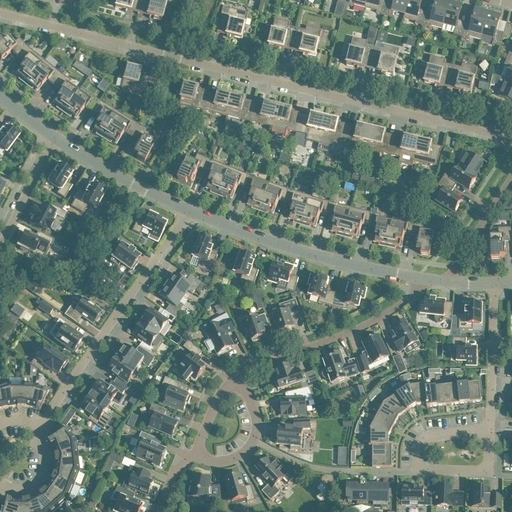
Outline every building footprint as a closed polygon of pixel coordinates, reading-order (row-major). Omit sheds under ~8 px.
[(116,0),(115,8),(126,10),(125,13),(126,13),(127,11),(130,11),(131,7),(131,5),(140,7),(141,0),(116,0)] [(141,0),(140,7),(148,9),(148,11),(146,16),(149,16),(149,19),(150,19),(151,17),(153,17),(153,19),(161,21),(166,0),(141,0)] [(365,8),(367,0),(346,0),(345,5),(353,7),(353,5),(365,8)] [(367,0),(365,8),(377,12),(376,14),(384,16),(388,2),(381,0),(367,0)] [(404,19),(408,0),(395,0),(395,4),(388,2),(384,16),(391,18),(393,11),(405,14),(403,19),(404,19)] [(408,0),(404,19),(415,22),(415,24),(422,26),(426,12),(419,10),(422,0),(408,0)] [(442,29),(449,3),(444,2),(444,3),(437,1),(433,14),(426,12),(422,26),(430,28),(431,26),(442,29)] [(461,37),(465,23),(458,21),(462,7),(455,5),(449,3),(442,29),(443,30),(444,24),(455,27),(454,35),(461,37)] [(223,7),(218,29),(219,30),(219,27),(229,29),(228,31),(227,35),(230,36),(230,39),(231,39),(231,36),(242,39),(248,13),(223,7)] [(481,40),(488,15),(475,11),(472,25),(465,23),(461,37),(469,39),(469,37),(481,40)] [(491,15),(488,15),(481,40),(483,35),(494,38),(492,45),(500,47),(503,36),(504,33),(497,31),(500,17),(491,15)] [(275,20),(268,47),(276,49),(277,47),(280,48),(279,50),(280,51),(281,48),(284,49),(285,44),(285,43),(294,45),(298,29),(289,27),(290,23),(275,20)] [(511,25),(507,24),(504,33),(503,36),(510,38),(511,30),(511,25)] [(298,29),(294,45),(302,47),(302,48),(301,53),(304,54),(303,56),(304,56),(305,54),(316,57),(322,31),(307,27),(306,31),(298,29)] [(11,50),(17,57),(26,46),(19,38),(14,43),(8,37),(2,42),(0,39),(0,59),(1,60),(5,56),(6,57),(10,53),(9,53),(11,50)] [(353,38),(346,66),(354,68),(355,66),(358,67),(357,69),(358,69),(359,67),(362,68),(363,63),(363,61),(372,63),(375,48),(367,46),(368,42),(353,38)] [(25,84),(44,61),(26,46),(17,57),(25,63),(22,66),(23,67),(16,75),(20,77),(19,79),(25,84)] [(375,48),(372,63),(380,65),(379,67),(378,72),(381,72),(381,75),(382,75),(383,73),(393,75),(400,50),(385,46),(384,50),(375,48)] [(431,57),(424,83),(435,85),(435,88),(436,88),(436,86),(439,86),(441,82),(441,80),(449,82),(453,66),(445,64),(446,61),(431,57)] [(46,80),(54,86),(62,75),(44,61),(25,84),(32,89),(33,88),(36,90),(43,83),(46,80)] [(453,66),(449,82),(458,84),(457,86),(456,90),(459,91),(459,93),(460,94),(460,91),(463,92),(463,94),(471,96),(477,68),(462,65),(461,68),(453,66)] [(121,88),(135,92),(135,91),(145,94),(150,75),(140,72),(140,71),(135,70),(136,68),(134,67),(134,69),(126,67),(121,88)] [(70,81),(62,75),(54,86),(61,91),(59,95),(60,95),(54,104),(58,106),(57,108),(63,113),(78,92),(77,91),(68,85),(70,81)] [(511,82),(505,80),(505,81),(507,81),(500,97),(511,102),(511,82)] [(203,111),(208,92),(198,89),(198,88),(193,87),(194,85),(193,85),(192,87),(185,85),(180,106),(203,111)] [(84,107),(92,113),(99,101),(80,88),(77,91),(78,92),(63,113),(70,117),(71,116),(75,118),(80,110),(81,111),(84,107)] [(227,117),(232,96),(227,95),(227,94),(225,93),(225,92),(224,92),(223,93),(218,92),(218,94),(208,92),(203,111),(227,117)] [(250,122),(255,103),(245,100),(245,99),(240,98),(240,96),(239,96),(239,98),(232,96),(227,117),(250,122)] [(103,139),(119,113),(99,101),(92,113),(100,117),(97,121),(99,122),(93,130),(97,133),(96,134),(103,139)] [(273,128),(278,107),(271,105),(272,104),(270,103),(270,105),(265,104),(264,105),(255,103),(250,122),(273,128)] [(297,133),(301,114),(292,112),(292,110),(287,108),(287,107),(286,107),(286,108),(283,108),(278,107),(273,128),(272,133),(286,136),(287,131),(297,133)] [(132,137),(138,125),(119,113),(103,139),(110,143),(111,141),(115,144),(120,135),(121,136),(123,132),(132,137)] [(319,144),(325,118),(320,117),(320,116),(318,116),(318,115),(317,115),(317,116),(312,114),(311,116),(301,114),(297,133),(306,136),(305,141),(319,144)] [(325,118),(319,144),(332,147),(334,142),(343,144),(348,125),(338,123),(339,122),(333,120),(334,118),(333,118),(332,120),(325,118)] [(144,163),(151,150),(153,151),(154,150),(156,150),(157,148),(158,146),(157,145),(156,143),(155,142),(148,138),(151,132),(138,125),(132,137),(140,141),(138,144),(137,143),(135,148),(136,149),(133,154),(137,156),(136,159),(144,163)] [(365,155),(372,129),(367,128),(364,128),(365,126),(364,126),(363,128),(358,126),(358,127),(348,125),(343,144),(353,147),(352,152),(365,155)] [(0,148),(5,153),(7,153),(9,153),(11,152),(12,151),(13,149),(12,147),(11,145),(20,134),(12,128),(10,130),(7,127),(3,132),(2,131),(0,134),(0,148)] [(390,156),(395,136),(385,134),(385,133),(380,132),(380,130),(379,129),(379,131),(376,131),(377,130),(372,129),(365,155),(379,158),(380,153),(390,156)] [(413,161),(418,141),(411,139),(412,137),(410,137),(410,139),(405,137),(404,139),(395,136),(390,156),(400,158),(399,163),(413,166),(414,162),(413,161)] [(423,142),(418,141),(413,161),(414,162),(437,167),(442,148),(432,145),(432,143),(427,142),(427,141),(426,141),(426,142),(423,141),(423,142)] [(453,152),(446,148),(441,156),(448,160),(453,152)] [(458,167),(476,179),(477,179),(475,178),(485,163),(469,153),(459,168),(458,167)] [(197,169),(205,172),(210,160),(197,154),(194,161),(187,158),(185,158),(183,158),(182,159),(181,161),(181,163),(182,165),(184,166),(178,180),(186,183),(187,181),(192,182),(194,177),(195,178),(197,173),(196,172),(197,169)] [(218,196),(230,168),(210,160),(205,172),(212,175),(210,179),(211,180),(207,189),(212,191),(211,192),(218,196)] [(57,194),(64,199),(72,186),(66,183),(69,178),(68,177),(71,173),(67,170),(69,168),(61,163),(53,175),(52,174),(47,182),(59,190),(57,194)] [(445,175),(441,180),(454,188),(457,183),(469,190),(476,179),(458,167),(451,178),(445,175)] [(237,186),(245,188),(250,176),(230,168),(218,196),(226,199),(227,197),(231,199),(235,189),(236,190),(237,186)] [(260,211),(270,183),(250,176),(245,188),(252,191),(251,195),(252,196),(248,205),(253,207),(252,209),(260,211)] [(361,176),(359,184),(366,186),(368,178),(361,176)] [(450,193),(454,188),(441,180),(438,186),(444,190),(436,201),(455,213),(462,201),(450,193)] [(278,201),(286,203),(290,190),(270,183),(260,211),(267,214),(268,212),(272,214),(276,204),(277,205),(278,201)] [(87,206),(94,210),(96,210),(98,210),(99,210),(100,208),(101,207),(101,205),(100,203),(99,202),(106,189),(98,185),(96,187),(92,185),(89,190),(88,189),(86,194),(80,191),(71,207),(83,214),(87,206)] [(302,225),(310,196),(290,190),(286,203),(293,205),(292,210),(293,210),(290,220),(294,221),(294,223),(302,225)] [(320,214),(327,216),(331,203),(310,196),(302,225),(309,227),(310,226),(314,227),(317,217),(318,218),(320,214)] [(344,237),(352,208),(331,203),(327,216),(335,218),(334,222),(335,222),(332,232),(337,233),(336,235),(344,237)] [(66,213),(62,211),(52,206),(50,210),(46,208),(42,206),(40,210),(39,212),(33,209),(30,216),(32,217),(29,223),(45,232),(46,230),(49,231),(53,223),(51,221),(54,214),(63,219),(66,213)] [(362,225),(369,226),(372,213),(352,208),(344,237),(352,239),(353,237),(357,238),(359,229),(361,229),(362,225)] [(151,231),(150,234),(159,239),(166,224),(161,222),(162,221),(156,218),(157,216),(149,213),(145,221),(138,218),(132,231),(140,235),(143,228),(151,231)] [(392,222),(380,220),(381,215),(372,213),(369,226),(377,228),(376,233),(377,233),(375,243),(380,244),(379,245),(387,247),(392,222)] [(404,234),(412,235),(414,222),(393,218),(392,222),(387,247),(395,249),(395,247),(400,248),(402,238),(403,238),(404,234)] [(430,256),(432,242),(434,242),(436,241),(437,240),(438,238),(438,236),(437,235),(436,233),(434,233),(426,232),(427,224),(414,222),(412,235),(419,237),(419,240),(417,240),(416,245),(418,246),(417,251),(421,252),(421,255),(430,256)] [(504,242),(511,241),(511,234),(511,228),(498,228),(498,235),(490,236),(488,236),(487,238),(486,239),(486,242),(487,243),(489,245),(491,245),(491,259),(500,259),(500,256),(505,256),(505,251),(506,251),(506,245),(504,245),(504,242)] [(35,238),(29,235),(24,232),(23,235),(20,234),(16,241),(19,243),(18,245),(21,247),(19,249),(29,254),(30,252),(43,258),(49,246),(51,246),(54,240),(38,232),(35,238)] [(202,235),(197,249),(195,248),(193,249),(192,250),(191,252),(191,254),(192,256),(194,257),(201,260),(198,268),(211,273),(217,256),(211,254),(213,248),(212,248),(214,243),(210,241),(211,238),(202,235)] [(130,250),(133,245),(121,237),(117,243),(121,245),(112,257),(113,257),(110,261),(118,267),(121,263),(130,270),(131,270),(133,271),(138,263),(136,261),(139,258),(133,254),(134,253),(130,250)] [(233,272),(242,275),(241,280),(254,285),(259,271),(252,269),(254,263),(253,263),(255,258),(250,256),(251,254),(243,251),(238,264),(236,264),(233,272)] [(294,292),(299,278),(291,276),(294,268),(285,265),(284,267),(279,265),(279,267),(273,265),(268,280),(279,283),(280,280),(288,283),(286,290),(294,292)] [(171,281),(167,286),(184,298),(188,291),(193,294),(201,283),(191,276),(186,282),(175,275),(174,276),(173,275),(169,281),(171,281)] [(318,303),(332,307),(336,294),(326,291),(327,285),(326,285),(327,279),(312,275),(309,286),(312,287),(310,296),(319,298),(318,303)] [(346,296),(336,294),(332,307),(347,310),(348,306),(358,308),(360,298),(363,299),(366,289),(350,285),(349,291),(347,290),(346,296)] [(184,298),(167,286),(165,290),(164,289),(160,294),(161,295),(160,296),(171,304),(166,312),(175,318),(175,319),(184,306),(180,303),(184,298)] [(99,315),(101,312),(95,308),(96,306),(84,298),(78,307),(73,304),(65,315),(76,323),(81,316),(93,324),(95,321),(96,322),(100,316),(99,315)] [(288,329),(294,327),(290,316),(300,312),(296,299),(279,305),(282,313),(274,315),(280,332),(282,331),(283,333),(288,331),(288,329)] [(435,316),(435,319),(435,321),(436,322),(437,323),(439,324),(441,324),(442,323),(443,322),(444,320),(452,321),(454,304),(436,302),(436,300),(431,300),(431,301),(425,300),(425,305),(422,305),(421,314),(435,316)] [(49,315),(53,309),(43,302),(39,308),(49,315)] [(472,330),(473,325),(482,325),(483,316),(481,316),(481,302),(472,302),(472,304),(467,304),(467,310),(466,310),(466,315),(459,315),(459,330),(472,330)] [(175,318),(166,312),(165,311),(161,316),(151,309),(147,315),(146,314),(141,321),(159,334),(168,322),(171,324),(175,318)] [(261,341),(260,339),(264,337),(263,335),(266,334),(264,327),(269,325),(265,314),(258,317),(257,317),(245,321),(248,328),(244,329),(247,337),(250,336),(253,343),(261,341)] [(234,330),(227,315),(211,323),(214,328),(206,332),(210,340),(207,342),(206,343),(210,352),(216,349),(219,355),(226,352),(226,350),(233,346),(228,337),(229,333),(234,330)] [(56,338),(55,340),(73,352),(74,351),(75,353),(79,348),(77,346),(82,339),(65,327),(66,325),(59,321),(50,334),(56,338)] [(159,334),(141,321),(136,328),(137,329),(133,335),(143,342),(139,347),(150,355),(154,349),(151,347),(159,334)] [(391,340),(399,353),(404,349),(405,350),(417,342),(413,335),(414,334),(410,327),(409,327),(404,321),(396,326),(398,330),(394,333),(397,337),(391,340)] [(378,335),(362,343),(366,351),(362,353),(363,357),(357,359),(362,374),(370,372),(368,367),(373,364),(373,365),(389,357),(378,335)] [(466,339),(453,338),(452,351),(457,351),(457,361),(466,362),(466,365),(477,365),(477,349),(472,349),(472,348),(466,348),(466,339)] [(192,354),(187,360),(185,359),(183,359),(182,360),(180,362),(180,364),(180,365),(182,367),(184,369),(178,376),(186,382),(191,376),(196,380),(206,368),(200,364),(202,362),(198,359),(203,352),(189,341),(184,347),(192,354)] [(120,349),(115,357),(136,371),(142,363),(148,368),(154,360),(157,362),(158,360),(150,355),(139,347),(135,353),(126,346),(122,351),(120,349)] [(35,357),(30,365),(38,370),(40,371),(44,366),(52,371),(53,370),(58,374),(62,369),(63,370),(68,362),(61,357),(62,356),(54,351),(53,352),(46,347),(38,359),(35,357)] [(327,369),(326,369),(324,371),(323,372),(322,374),(323,376),(324,378),(325,379),(327,380),(329,380),(330,379),(332,384),(346,379),(346,378),(358,374),(354,361),(344,364),(340,353),(329,357),(330,359),(324,361),(327,369)] [(406,371),(400,356),(393,359),(400,374),(406,371)] [(136,371),(115,357),(110,364),(112,366),(108,371),(114,374),(113,375),(118,378),(114,383),(127,392),(132,384),(130,382),(137,372),(136,371)] [(30,365),(30,376),(36,376),(38,370),(30,365)] [(292,365),(280,369),(276,370),(279,380),(277,381),(278,382),(276,383),(278,390),(280,389),(281,390),(303,382),(305,381),(302,374),(300,374),(299,370),(298,370),(296,365),(292,366),(292,365)] [(315,378),(308,381),(311,387),(320,384),(316,373),(313,374),(314,375),(314,374),(315,378)] [(189,397),(190,396),(177,390),(180,383),(166,378),(163,385),(171,388),(164,404),(183,411),(187,403),(188,404),(191,397),(189,397)] [(93,392),(92,394),(109,407),(114,400),(120,405),(124,398),(122,396),(125,391),(114,383),(111,388),(108,386),(108,387),(100,382),(100,383),(97,381),(91,390),(93,392)] [(479,383),(468,384),(470,403),(481,402),(479,383)] [(470,403),(468,384),(457,385),(459,404),(470,403)] [(11,407),(8,385),(0,387),(0,403),(2,409),(4,408),(5,409),(6,409),(6,408),(11,407)] [(21,406),(22,385),(8,385),(11,407),(12,407),(16,406),(17,408),(18,408),(18,406),(21,406)] [(30,408),(35,386),(22,385),(21,406),(23,407),(23,408),(25,408),(25,407),(30,408)] [(425,388),(426,388),(425,385),(410,387),(416,405),(426,404),(427,404),(425,388)] [(459,404),(457,385),(447,386),(449,405),(459,404)] [(48,391),(35,386),(30,408),(31,408),(35,409),(35,410),(39,412),(48,391)] [(449,405),(447,386),(436,387),(438,406),(449,405)] [(362,387),(353,390),(357,400),(365,397),(362,387)] [(416,405),(410,387),(397,395),(407,411),(416,405)] [(438,406),(436,387),(426,388),(425,388),(427,404),(426,404),(427,407),(438,406)] [(297,417),(297,415),(306,414),(306,400),(305,400),(305,397),(311,396),(310,388),(285,394),(287,401),(281,401),(281,405),(278,406),(280,412),(281,412),(281,415),(288,415),(288,417),(297,417)] [(109,407),(92,394),(90,397),(88,395),(81,404),(84,406),(83,407),(89,411),(87,413),(92,416),(90,420),(89,419),(88,419),(105,431),(105,430),(104,429),(111,418),(104,414),(109,407)] [(407,411),(397,395),(384,404),(399,417),(407,411)] [(394,426),(399,417),(384,404),(377,417),(394,426)] [(176,430),(178,424),(164,418),(167,410),(153,405),(149,414),(155,417),(150,428),(172,438),(173,436),(175,436),(177,430),(176,430)] [(389,436),(394,426),(377,417),(370,431),(389,436)] [(287,430),(281,429),(279,429),(278,438),(276,438),(275,439),(275,441),(275,443),(276,444),(277,445),(291,446),(291,449),(304,451),(305,440),(302,439),(303,431),(302,431),(302,430),(311,429),(311,420),(294,421),(294,430),(293,430),(293,429),(287,428),(287,430)] [(55,450),(77,442),(68,429),(49,442),(52,445),(53,445),(55,449),(55,450)] [(389,447),(389,446),(389,436),(370,431),(370,447),(373,447),(389,447)] [(158,439),(142,433),(135,448),(140,450),(137,458),(146,462),(146,460),(153,463),(153,464),(160,467),(164,458),(165,459),(167,452),(166,452),(167,451),(159,448),(159,447),(155,446),(158,439)] [(79,456),(77,442),(55,450),(57,455),(55,455),(56,456),(57,456),(58,459),(79,456)] [(392,446),(389,446),(389,447),(373,447),(373,458),(392,458),(392,446)] [(346,467),(346,449),(338,449),(337,467),(346,467)] [(109,459),(122,465),(125,458),(112,453),(109,459)] [(80,471),(79,456),(58,459),(58,461),(56,462),(56,463),(58,463),(57,468),(80,471)] [(299,480),(300,479),(291,470),(285,476),(280,470),(283,468),(277,462),(274,464),(268,457),(265,461),(263,459),(256,466),(258,467),(256,469),(265,478),(264,479),(267,482),(266,483),(268,486),(262,492),(271,501),(280,492),(275,487),(283,479),(288,485),(296,477),(299,480)] [(392,469),(392,458),(373,458),(373,469),(392,469)] [(153,483),(149,481),(148,480),(150,477),(151,475),(131,467),(127,478),(132,480),(129,487),(148,495),(153,483)] [(75,485),(80,471),(57,468),(57,469),(57,474),(55,473),(55,475),(56,475),(56,478),(75,485)] [(213,501),(221,500),(220,487),(212,487),(209,487),(210,480),(205,479),(205,478),(204,478),(200,478),(201,476),(196,475),(195,477),(193,476),(192,485),(190,484),(187,499),(197,501),(197,499),(206,501),(206,498),(213,497),(213,501)] [(240,476),(226,480),(229,489),(225,490),(228,502),(232,501),(232,502),(237,501),(237,503),(246,500),(247,503),(256,500),(251,485),(245,487),(243,482),(242,483),(240,476)] [(75,485),(56,478),(54,480),(53,479),(52,480),(54,481),(51,485),(50,485),(50,486),(69,499),(75,485)] [(345,489),(345,501),(348,501),(348,503),(352,503),(352,501),(357,502),(357,505),(366,506),(366,502),(373,502),(373,505),(388,506),(388,502),(388,496),(391,496),(391,490),(389,490),(389,486),(367,485),(367,483),(361,483),(361,485),(358,485),(358,482),(357,482),(357,483),(349,482),(349,485),(348,485),(348,489),(345,489)] [(69,499),(50,486),(47,490),(46,489),(45,490),(46,491),(45,493),(58,509),(69,499)] [(323,486),(318,491),(323,496),(318,500),(322,503),(331,494),(323,486)] [(135,495),(118,487),(112,500),(120,503),(116,511),(141,511),(142,508),(143,508),(143,507),(142,506),(142,505),(133,501),(135,495)] [(432,506),(432,493),(424,493),(424,487),(420,487),(410,487),(410,488),(402,488),(402,505),(410,506),(410,502),(417,502),(417,506),(432,506)] [(452,493),(452,488),(436,487),(436,506),(463,507),(463,493),(452,493)] [(489,497),(489,489),(472,489),(472,496),(471,496),(471,504),(472,504),(472,508),(489,508),(489,506),(493,506),(493,508),(501,508),(501,495),(493,495),(493,497),(489,497)] [(54,511),(58,509),(45,493),(42,495),(41,493),(40,494),(41,496),(37,498),(36,497),(36,498),(43,511),(54,511)] [(43,511),(36,498),(31,500),(31,499),(29,499),(30,501),(27,502),(29,511),(43,511)] [(17,511),(18,502),(17,502),(12,502),(12,500),(8,499),(4,511),(17,511)] [(29,511),(27,502),(25,502),(24,500),(23,501),(23,502),(18,502),(17,511),(29,511)] [(94,510),(97,504),(91,501),(89,508),(94,510)]
